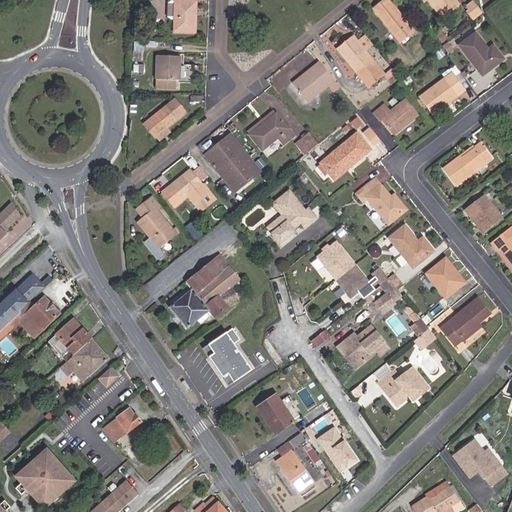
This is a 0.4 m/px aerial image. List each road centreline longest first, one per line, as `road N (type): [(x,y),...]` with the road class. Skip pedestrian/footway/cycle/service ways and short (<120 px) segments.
road 1 (tertiary): [(259,511),(83,246)]
road 2 (residential): [(511,298),(415,177),(419,162),(511,89)]
road 3 (residential): [(392,470),(511,349)]
road 4 (residential): [(392,470),(295,333)]
road 5 (residential): [(246,91),(116,191)]
road 6 (residential): [(246,91),(357,0)]
road 7 (tertiary): [(86,172),(102,160),(118,123),(117,103),(95,70)]
